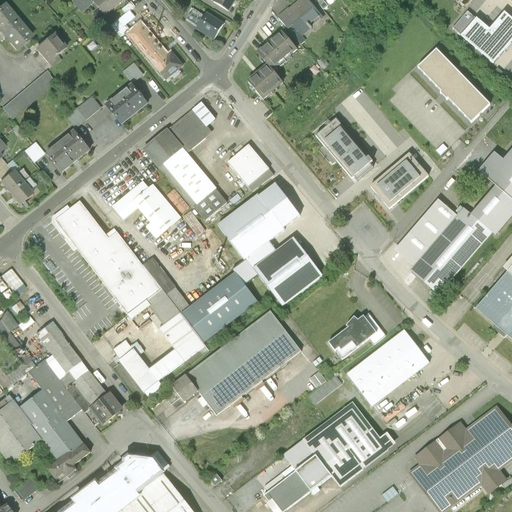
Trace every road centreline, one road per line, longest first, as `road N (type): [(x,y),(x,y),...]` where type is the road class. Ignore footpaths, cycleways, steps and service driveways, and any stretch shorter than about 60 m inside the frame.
road 1 (residential): [(214,74),(17,232)]
road 2 (unclassified): [(511,391),(403,297),(351,235),(360,227)]
road 3 (residential): [(127,405),(6,241)]
road 4 (residential): [(330,211),(214,74)]
